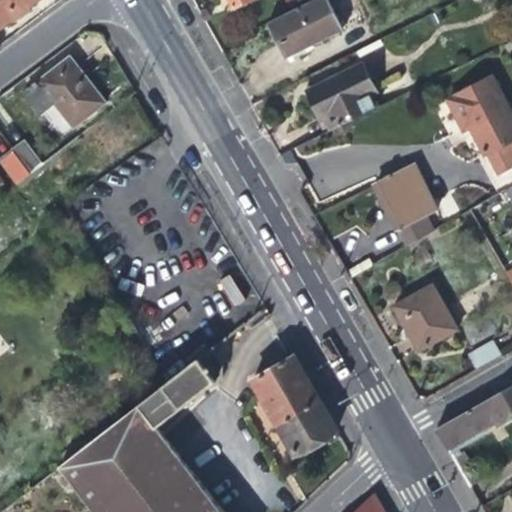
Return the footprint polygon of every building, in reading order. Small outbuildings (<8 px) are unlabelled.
[(0,0),(0,27),(20,12),(36,0),(0,0)] [(311,0),(301,5),(268,21),(277,40),(284,56),(343,29),(329,0),(311,0)] [(105,102),(70,57),(50,73),(24,92),(41,115),(56,103),(73,127),(105,102)] [(329,130),(381,104),(360,62),(308,87),(319,110),(329,130)] [(511,116),(491,76),(447,99),(463,131),(472,126),(486,153),(487,152),(487,153),(498,174),(511,167),(511,116)] [(24,140),(12,149),(31,175),(43,165),(24,140)] [(0,157),(0,160),(18,185),(31,175),(12,149),(0,157)] [(433,159),(413,170),(411,166),(370,186),(381,209),(392,231),(434,210),(425,191),(444,182),(433,159)] [(432,283),(393,306),(407,330),(419,350),(456,329),(432,283)] [(472,360),(478,370),(497,359),(489,344),(478,351),(480,355),(472,360)] [(62,465),(96,511),(182,511),(209,492),(258,454),(241,431),(191,468),(175,446),(159,425),(224,376),(224,362),(212,346),(166,383),(71,458),(62,465)] [(251,377),(285,436),(326,412),(291,354),(251,377)] [(511,418),(511,385),(446,423),(437,429),(444,442),(450,450),(496,424),(498,427),(511,418)] [(297,455),(338,432),(332,422),(326,412),(285,436),(297,455)] [(464,476),(471,487),(483,480),(477,469),(464,476)] [(224,511),(209,492),(182,511),(224,511)] [(386,511),(375,492),(354,511),(386,511)]
